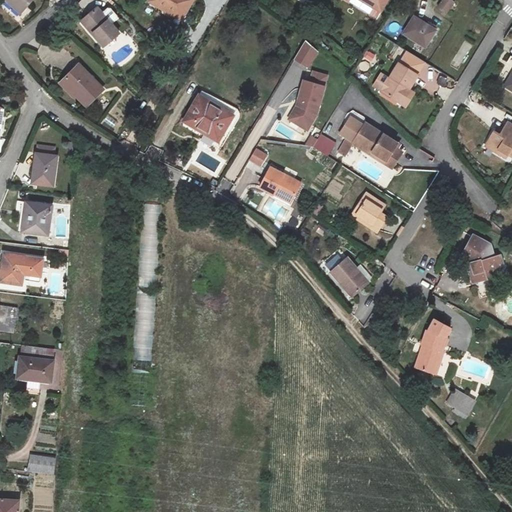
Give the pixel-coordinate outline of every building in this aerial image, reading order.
[(21,14),(23,12),(9,0),(6,0),(5,1),(21,14)] [(9,0),(23,12),(33,0),(9,0)] [(150,0),(150,1),(181,19),(191,0),(150,0)] [(345,0),(376,19),(387,0),(345,0)] [(447,13),(454,2),(451,0),(442,0),(437,7),(447,13)] [(98,8),(84,19),(94,32),(93,33),(104,46),(119,34),(112,25),(119,19),(109,8),(102,13),(98,8)] [(436,30),(414,16),(402,34),(425,48),(436,30)] [(94,32),(84,19),(81,21),(92,34),(93,33),(94,32)] [(306,41),(295,59),(309,68),(318,52),(306,41)] [(511,90),(511,56),(496,81),(511,90)] [(418,75),(399,63),(381,92),(398,102),(407,88),(409,89),(418,75)] [(86,106),(103,89),(80,65),(61,83),(73,96),(75,94),(86,106)] [(313,83),(325,87),(328,76),(316,73),(313,83)] [(311,125),(317,116),(325,87),(313,83),(304,81),(299,99),(303,100),(301,106),(297,106),(289,120),(302,127),(305,122),(311,125)] [(407,88),(398,102),(400,104),(409,89),(407,88)] [(199,95),(234,115),(237,109),(203,89),(199,95)] [(234,115),(199,95),(184,121),(203,133),(207,126),(222,135),(234,115)] [(308,131),(311,125),(305,122),(302,127),(308,131)] [(511,124),(508,122),(501,135),(494,131),(488,142),(499,149),(498,150),(507,156),(508,154),(511,156),(511,124)] [(384,163),(392,168),(403,152),(398,149),(395,147),(398,143),(366,123),(353,143),(367,152),(369,149),(386,160),(384,163)] [(207,126),(203,133),(218,142),(222,135),(207,126)] [(499,149),(488,142),(485,146),(506,158),(507,156),(498,150),(499,149)] [(256,148),(249,160),(261,167),(268,155),(256,148)] [(369,149),(367,152),(384,163),(386,160),(369,149)] [(53,186),(57,156),(36,153),(32,183),(53,186)] [(321,154),(317,163),(332,170),(337,161),(321,154)] [(292,201),(301,183),(270,167),(259,188),(274,195),(275,192),(292,201)] [(292,201),(275,192),(274,195),(291,204),(292,201)] [(366,193),(361,201),(364,203),(369,196),(366,193)] [(370,227),(377,232),(386,217),(380,213),(382,210),(378,208),(381,203),(369,196),(364,203),(361,201),(354,212),(371,224),(370,227)] [(27,202),(26,211),(25,210),(22,231),(48,235),(49,232),(50,222),(52,205),(27,202)] [(151,232),(158,232),(159,205),(144,204),(144,221),(152,221),(151,232)] [(371,224),(354,212),(352,215),(370,227),(371,224)] [(469,271),(473,283),(497,275),(503,265),(500,254),(494,256),(490,245),(473,235),(462,256),(470,260),(471,263),(473,270),(469,271)] [(44,259),(5,254),(3,263),(2,262),(0,276),(0,281),(23,285),(24,274),(42,276),(44,259)] [(373,278),(360,264),(356,268),(347,258),(331,272),(352,297),(365,285),(373,278)] [(439,288),(456,294),(461,279),(444,273),(439,288)] [(0,305),(0,331),(14,333),(18,308),(0,305)] [(442,351),(447,337),(446,337),(451,328),(435,319),(428,331),(427,330),(422,345),(423,345),(416,368),(433,373),(440,351),(442,351)] [(21,358),(53,362),(54,350),(22,346),(21,358)] [(440,351),(433,373),(436,374),(444,352),(442,351),(440,351)] [(140,358),(134,358),(134,385),(148,385),(149,352),(140,352),(140,358)] [(50,381),(53,362),(21,358),(18,377),(28,379),(40,380),(50,381)] [(40,380),(28,379),(26,393),(39,394),(40,380)] [(475,401),(454,389),(450,396),(452,397),(450,401),(458,406),(460,404),(470,410),(475,401)] [(467,414),(470,410),(460,404),(458,406),(450,401),(452,397),(450,396),(447,402),(467,414)] [(55,459),(30,455),(26,470),(53,474),(55,459)] [(0,511),(18,511),(19,501),(0,499),(0,511)]
